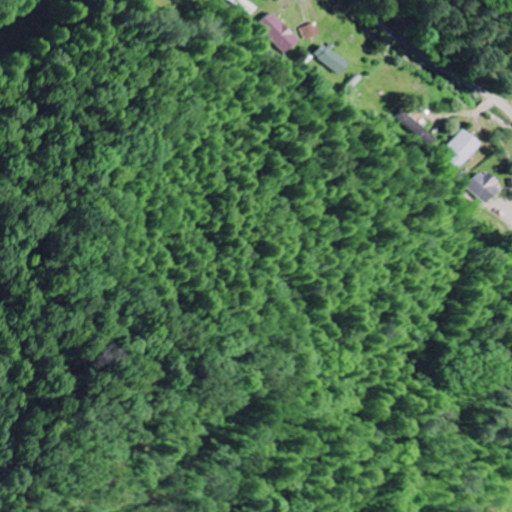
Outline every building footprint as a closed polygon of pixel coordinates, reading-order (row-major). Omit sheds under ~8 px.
[(224,0),(254,15),(258,8),(243,0),(224,0)] [(300,41),(271,13),(259,26),(288,53),(300,41)] [(307,40),(321,35),(316,23),(302,29),(307,40)] [(314,55),(340,75),(349,64),(323,44),(314,55)] [(447,148),(453,153),(446,161),(459,171),(479,144),(461,130),(447,148)] [(484,171),(469,187),(488,204),(502,189),(484,171)]
